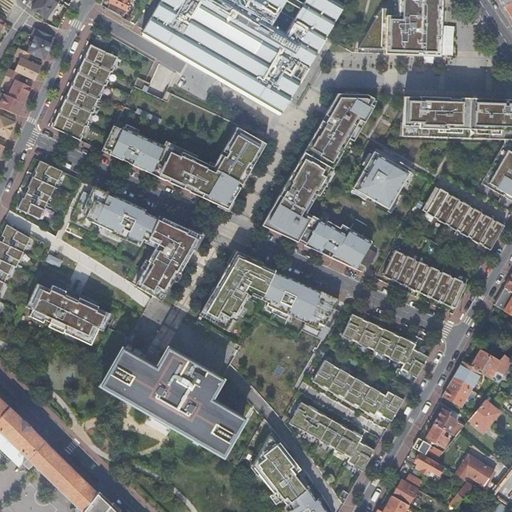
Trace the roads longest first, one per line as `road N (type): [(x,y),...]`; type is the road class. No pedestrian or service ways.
road 1 (residential): [(27,133),(458,335)]
road 2 (residential): [(358,511),(458,335)]
road 3 (residential): [(134,511),(0,384)]
